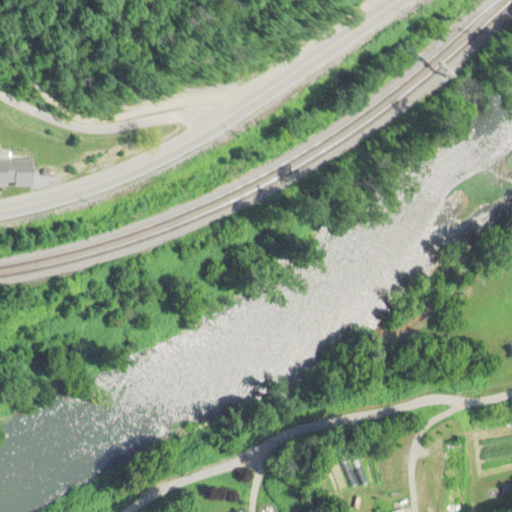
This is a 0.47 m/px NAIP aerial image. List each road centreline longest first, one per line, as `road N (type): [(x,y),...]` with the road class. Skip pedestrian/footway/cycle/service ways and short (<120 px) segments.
road 1 (residential): [(126,511),(371,404),(511,394)]
road 2 (secondary): [(239,115),(140,166),(0,210)]
road 3 (secondary): [(265,96),(399,0)]
